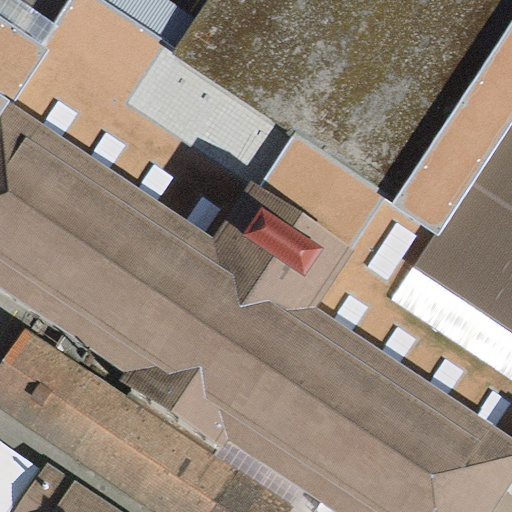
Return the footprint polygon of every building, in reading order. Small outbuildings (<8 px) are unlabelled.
[(104,0),(70,0),(55,23),(19,0),(0,0),(0,93),(10,100),(214,235),(251,180),(354,248),(315,306),(511,436),(511,377),(390,297),(437,232),(377,193),(381,187),(175,52),(177,48),(104,0)] [(169,0),(104,0),(177,48),(197,18),(169,0)] [(437,232),(511,118),(511,0),(208,0),(197,18),(177,48),(175,52),(381,187),(377,193),(437,232)] [(0,115),(10,100),(0,93),(0,115)] [(214,235),(10,100),(0,115),(0,287),(36,312),(0,366),(0,408),(156,511),(291,511),(305,491),(337,511),(492,511),(511,483),(511,436),(315,306),(354,248),(251,180),(214,235)] [(511,118),(437,232),(390,297),(511,377),(511,118)] [(0,511),(11,511),(41,469),(0,440),(0,511)] [(123,511),(48,462),(15,511),(123,511)] [(511,511),(511,483),(492,511),(511,511)]
